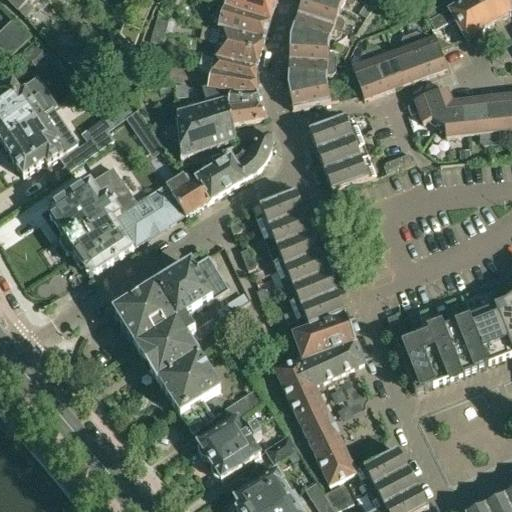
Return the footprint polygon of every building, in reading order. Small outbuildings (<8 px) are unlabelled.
[(19,14),(25,20),(35,13),(31,8),(39,0),(5,0),(19,14)] [(170,0),(169,6),(180,10),(182,0),(170,0)] [(273,0),(227,0),(225,8),(270,23),(277,1),(273,0)] [(337,21),(339,16),(340,12),(341,11),(317,0),(304,0),(298,17),(342,32),(345,26),(343,22),(337,21)] [(353,7),(356,3),(357,0),(317,0),(341,11),(344,5),(349,8),(353,7)] [(480,16),(481,16),(472,0),(468,3),(455,10),(443,16),(429,24),(435,34),(454,23),(466,43),(488,30),(480,16)] [(466,0),(454,0),(451,2),(455,10),(468,3),(466,0)] [(472,0),(481,16),(480,16),(488,30),(510,18),(508,0),(472,0)] [(451,2),(439,9),(443,16),(455,10),(451,2)] [(141,8),(139,15),(137,19),(144,22),(149,11),(141,8)] [(264,43),(270,23),(225,8),(218,31),(221,33),(222,33),(264,43)] [(427,19),(429,24),(443,16),(439,9),(428,15),(427,19)] [(298,17),(292,37),(290,42),(328,48),(331,40),(336,42),(340,40),(342,32),(298,17)] [(157,21),(154,33),(165,36),(168,25),(157,21)] [(0,49),(11,60),(31,40),(13,22),(0,34),(0,49)] [(209,44),(218,47),(260,57),(264,43),(222,33),(221,33),(221,35),(212,32),(209,44)] [(447,74),(441,55),(436,42),(439,40),(435,34),(434,32),(420,37),(416,36),(412,37),(428,81),(447,74)] [(162,47),(165,36),(154,33),(151,45),(162,47)] [(128,34),(125,42),(134,52),(139,38),(128,34)] [(407,89),(412,87),(428,81),(412,37),(403,41),(401,44),(404,53),(395,56),(407,89)] [(123,42),(105,59),(115,70),(134,53),(134,52),(125,42),(125,43),(123,42)] [(329,57),(328,48),(290,42),(289,65),(336,67),(336,60),(334,57),(329,57)] [(218,47),(215,60),(257,69),(260,57),(218,47)] [(25,58),(36,71),(47,59),(36,48),(25,58)] [(376,50),(370,52),(387,96),(407,89),(395,56),(383,60),(380,52),(376,50)] [(364,67),(352,72),(364,105),(387,96),(370,52),(362,55),(361,59),(364,67)] [(146,53),(143,65),(154,68),(157,57),(146,53)] [(211,75),(211,77),(257,85),(256,84),(256,70),(257,69),(215,60),(203,58),(199,72),(211,75)] [(74,72),(94,92),(115,72),(114,71),(115,70),(105,59),(104,60),(105,61),(94,72),(84,62),(74,72)] [(143,65),(140,76),(151,79),(154,68),(143,65)] [(336,75),(336,69),(336,67),(289,65),(289,89),(326,86),(327,78),(333,78),(336,75)] [(211,77),(208,91),(208,92),(214,93),(258,94),(257,85),(211,77)] [(0,99),(0,100),(0,143),(3,148),(43,120),(51,114),(46,107),(34,89),(26,95),(25,94),(21,97),(13,86),(0,95),(0,99)] [(293,114),(339,104),(338,96),(334,94),(328,95),(326,86),(289,89),(288,89),(293,114)] [(176,88),(177,102),(189,101),(188,90),(176,88)] [(260,104),(258,94),(214,93),(208,92),(208,91),(203,92),(207,109),(228,104),(228,108),(260,104)] [(408,110),(411,119),(419,116),(423,128),(432,125),(438,129),(453,106),(452,106),(447,93),(410,107),(408,110)] [(511,119),(510,99),(499,101),(488,102),(492,149),(499,148),(501,144),(500,136),(511,134),(511,119)] [(488,102),(466,104),(469,139),(480,138),(480,147),(484,149),(492,149),(488,102)] [(228,104),(207,109),(178,116),(184,162),(236,144),(234,130),(232,130),(228,108),(228,104)] [(234,130),(265,123),(266,123),(260,110),(260,104),(228,108),(232,130),(234,130)] [(466,104),(460,105),(453,106),(438,129),(445,133),(446,142),(469,139),(466,104)] [(354,119),(343,123),(310,135),(318,157),(362,141),(354,119)] [(43,120),(3,148),(14,164),(13,165),(24,181),(46,167),(48,170),(64,160),(63,160),(76,151),(78,150),(76,147),(70,137),(59,144),(43,120)] [(78,150),(76,151),(86,164),(115,144),(109,136),(114,132),(104,121),(82,138),(88,146),(79,151),(78,150)] [(242,157),(239,161),(267,167),(270,160),(272,154),(273,143),(272,140),(270,138),(257,142),(248,158),(242,157)] [(369,160),(362,141),(318,157),(325,177),(369,160)] [(459,153),(460,162),(471,162),(470,153),(459,153)] [(409,158),(402,160),(400,161),(404,171),(415,167),(413,160),(409,158)] [(344,209),(340,196),(377,181),(369,160),(325,177),(338,211),(344,209)] [(191,167),(197,182),(212,206),(221,200),(220,199),(236,190),(236,191),(245,185),(234,163),(231,161),(206,177),(199,165),(191,167)] [(239,161),(234,163),(245,185),(257,178),(262,173),(267,167),(239,161)] [(400,161),(393,164),(397,174),(404,171),(400,161)] [(384,170),(386,178),(397,174),(393,164),(385,166),(384,170)] [(129,213),(124,205),(117,195),(125,190),(113,172),(92,186),(91,185),(51,212),(49,221),(62,241),(60,248),(67,258),(74,260),(74,258),(97,245),(93,237),(113,224),(129,213)] [(134,254),(185,219),(186,221),(212,206),(197,182),(189,186),(184,178),(149,199),(149,200),(129,213),(113,224),(135,255),(134,254)] [(252,214),(257,225),(261,235),(304,218),(296,197),(252,214)] [(261,235),(265,245),(269,255),(312,238),(304,218),(261,235)] [(87,278),(95,280),(97,280),(135,255),(113,224),(93,237),(97,245),(74,258),(74,260),(87,278)] [(243,231),(240,224),(230,230),(234,238),(241,235),(243,231)] [(269,255),(273,265),(277,275),(321,258),(312,238),(269,255)] [(241,256),(245,265),(255,261),(252,254),(248,253),(241,256)] [(277,275),(281,285),(285,295),(329,278),(321,258),(277,275)] [(191,270),(155,292),(177,328),(186,322),(186,321),(230,293),(208,259),(191,270)] [(257,268),(255,261),(245,265),(248,275),(256,272),(257,268)] [(285,295),(293,315),(294,315),(337,298),(329,278),(285,295)] [(502,294),(499,287),(489,290),(492,298),(502,294)] [(136,352),(136,353),(177,328),(155,292),(115,318),(136,352)] [(257,296),(261,305),(271,301),(269,294),(264,293),(257,296)] [(301,335),(293,339),(302,364),(354,344),(345,317),(337,298),(294,315),(293,315),(284,319),(286,325),(290,327),(297,325),(301,335)] [(274,308),(271,301),(261,305),(265,315),(272,312),(274,308)] [(511,301),(506,306),(396,348),(415,397),(511,359),(511,301)] [(421,323),(418,316),(409,320),(412,327),(421,323)] [(207,317),(190,328),(194,335),(208,325),(211,323),(207,317)] [(400,326),(397,318),(387,322),(390,329),(400,326)] [(136,353),(158,387),(199,361),(187,341),(195,336),(194,335),(190,328),(186,322),(177,328),(136,353)] [(218,330),(216,327),(213,322),(211,323),(208,325),(194,335),(195,336),(199,341),(218,330)] [(302,364),(295,366),(278,373),(275,374),(329,491),(357,479),(352,468),(350,469),(336,440),(338,439),(330,420),(328,421),(314,390),(364,368),(355,347),(354,344),(302,364)] [(102,388),(108,363),(84,357),(78,382),(102,388)] [(221,395),(199,361),(158,387),(159,388),(160,387),(181,421),(182,420),(192,436),(214,423),(203,406),(221,395)] [(224,413),(233,426),(243,421),(266,406),(258,391),(224,413)] [(204,407),(210,416),(223,408),(217,399),(204,407)] [(261,460),(254,448),(257,444),(257,443),(262,440),(256,431),(247,437),(243,430),(246,427),(243,421),(233,426),(198,448),(221,485),(261,460)] [(274,469),(288,460),(288,459),(297,453),(289,439),(265,454),(274,469)] [(297,453),(288,459),(288,460),(293,467),(302,461),(297,453)] [(393,457),(391,453),(374,462),(373,462),(372,463),(372,464),(372,465),(372,466),(372,467),(372,468),(357,476),(367,496),(408,474),(397,455),(393,457)] [(367,496),(376,511),(380,511),(417,492),(408,474),(367,496)] [(280,511),(292,504),(290,502),(289,502),(281,489),(284,487),(278,477),(236,504),(240,511),(280,511)] [(333,511),(324,498),(317,486),(306,493),(317,511),(333,511)] [(326,497),(324,498),(333,511),(342,511),(354,507),(346,490),(341,489),(326,497)] [(380,511),(427,511),(417,492),(380,511)] [(508,511),(511,511),(511,496),(503,501),(508,511)] [(302,511),(295,499),(290,502),(292,504),(280,511),(302,511)] [(487,511),(508,511),(503,501),(486,509),(487,511)]
